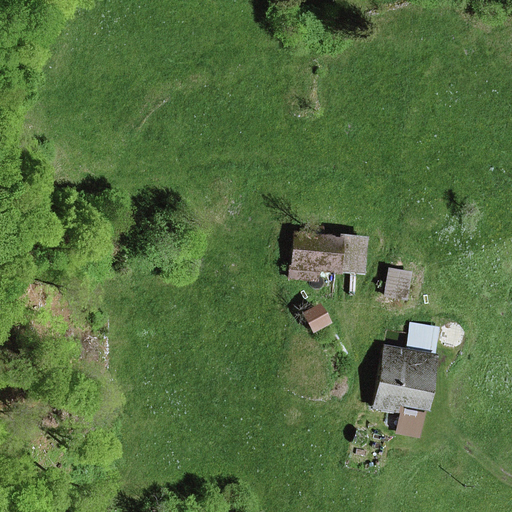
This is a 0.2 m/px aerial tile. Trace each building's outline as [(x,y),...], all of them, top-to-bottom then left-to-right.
[(306,279),(307,268),(360,272),(362,240),(292,234),(288,278),(306,279)] [(389,271),(385,296),(402,299),(407,274),(389,271)] [(324,322),(315,308),(303,315),(311,330),(324,322)] [(406,340),(431,344),(434,329),(409,325),(406,340)] [(404,352),(429,356),(431,344),(406,340),(404,352)] [(398,431),(414,434),(429,356),(404,352),(383,348),(372,405),(381,407),(380,411),(392,414),(393,409),(401,411),(398,431)]
